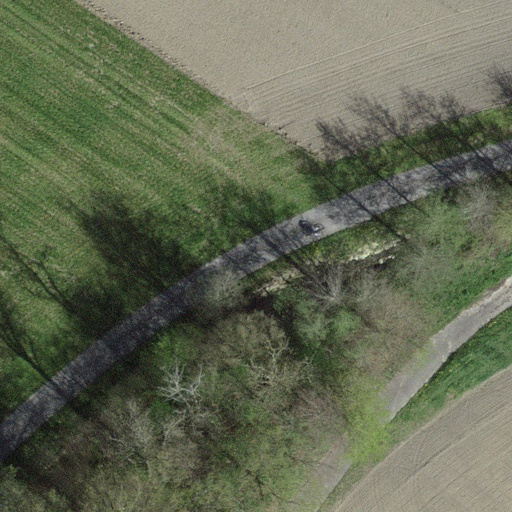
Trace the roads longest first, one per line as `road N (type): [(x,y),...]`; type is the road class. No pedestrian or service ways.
road 1 (track): [(0,453),(187,289),(340,213),(511,156)]
road 2 (track): [(300,511),(405,382),(511,289)]
